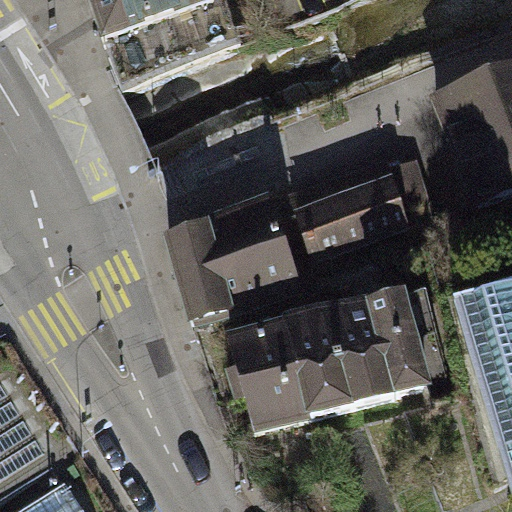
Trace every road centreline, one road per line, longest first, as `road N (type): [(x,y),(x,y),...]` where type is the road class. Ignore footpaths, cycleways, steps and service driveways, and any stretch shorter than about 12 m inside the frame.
road 1 (residential): [(511,55),(465,70),(286,167),(59,267)]
road 2 (tertiary): [(59,267),(204,511)]
road 3 (tertiary): [(0,138),(59,267)]
